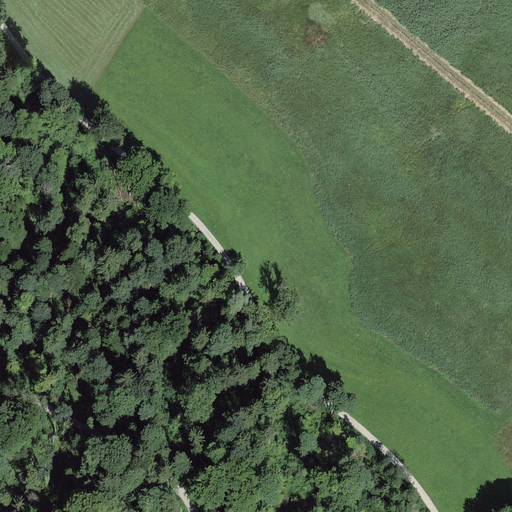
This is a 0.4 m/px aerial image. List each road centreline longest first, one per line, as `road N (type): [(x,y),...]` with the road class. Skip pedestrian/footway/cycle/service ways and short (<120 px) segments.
road 1 (track): [(438,511),(381,446),(284,366),(225,258),(194,220),(82,121),(0,19)]
road 2 (track): [(198,511),(164,473),(0,381)]
